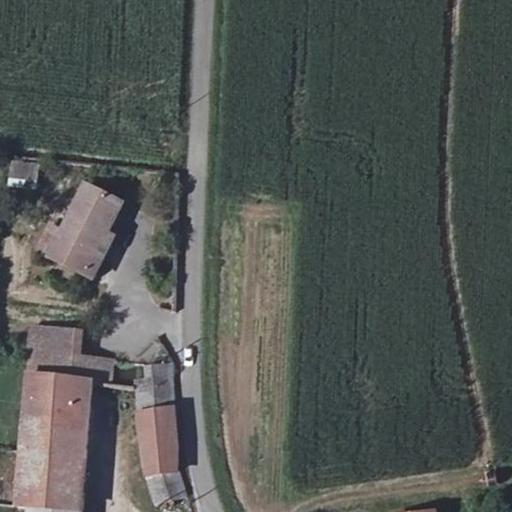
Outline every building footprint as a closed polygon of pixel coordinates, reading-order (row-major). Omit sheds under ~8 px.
[(41,165),(12,162),(10,180),(39,183),(41,165)] [(114,236),(108,233),(123,203),(83,183),(66,218),(54,212),(35,251),(46,257),(45,259),(91,282),(114,236)] [(31,328),(28,353),(79,357),(81,332),(31,328)] [(28,353),(27,372),(91,377),(91,382),(113,384),(115,360),(79,357),(28,353)] [(148,485),(159,508),(184,499),(179,472),(179,435),(174,395),(173,365),(146,364),(145,382),(135,381),(148,485)] [(27,372),(23,372),(12,507),(25,508),(70,511),(80,511),(91,382),(91,377),(27,372)]
